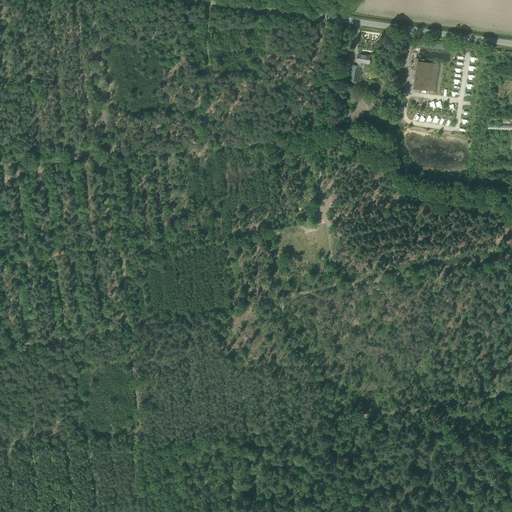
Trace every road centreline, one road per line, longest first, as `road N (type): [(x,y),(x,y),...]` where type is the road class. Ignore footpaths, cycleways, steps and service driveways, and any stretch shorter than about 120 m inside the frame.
road 1 (track): [(91,0),(150,511)]
road 2 (track): [(144,449),(511,393)]
road 3 (track): [(0,352),(336,286)]
road 4 (track): [(0,165),(316,140)]
road 5 (track): [(321,137),(392,162),(395,177),(420,189),(511,201)]
road 6 (track): [(336,286),(511,255)]
road 7 (unclassified): [(511,43),(336,19)]
road 8 (track): [(316,140),(336,286)]
road 9 (track): [(0,450),(141,433)]
road 10 (unclassified): [(336,19),(205,0)]
